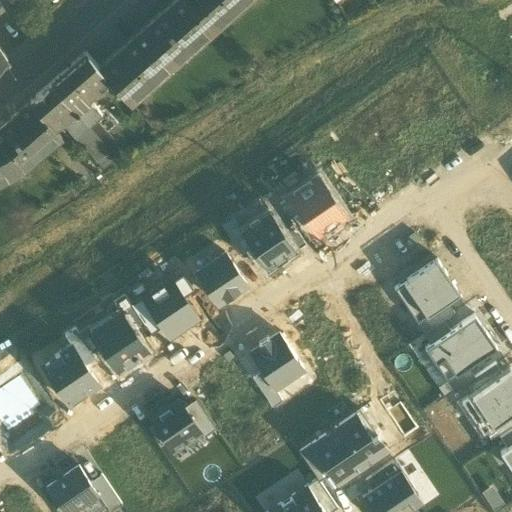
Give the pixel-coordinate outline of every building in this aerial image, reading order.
[(175,62),(213,29),(187,0),(172,0),(143,26),(175,62)] [(245,0),(187,0),(213,29),(245,0)] [(129,103),(175,62),(143,26),(97,66),(109,80),(129,103)] [(104,84),(109,80),(97,66),(84,51),(50,81),(88,124),(94,119),(101,113),(93,104),(87,102),(88,98),(93,94),(95,97),(107,87),(104,84)] [(75,136),(75,135),(88,124),(50,81),(29,99),(56,131),(60,128),(57,124),(60,121),(66,121),(68,127),(75,136)] [(61,137),(56,131),(29,99),(17,110),(49,147),(61,137)] [(32,162),(49,147),(17,110),(0,125),(0,151),(13,172),(14,173),(29,160),(32,162)] [(105,132),(94,119),(88,124),(99,137),(105,132)] [(99,137),(88,124),(75,135),(97,160),(110,150),(99,137)] [(110,150),(116,145),(105,132),(99,137),(110,150)] [(0,178),(13,172),(0,151),(0,178)] [(289,196),(307,222),(316,236),(346,215),(319,176),(289,196)] [(307,222),(289,196),(279,203),(293,223),(297,229),(307,222)] [(286,256),(296,249),(282,229),(269,210),(240,229),(239,230),(253,249),(266,269),(276,263),(275,261),(285,254),(286,256)] [(243,256),(253,249),(239,230),(240,229),(233,219),(223,226),(243,256)] [(293,223),(282,229),(296,249),(306,243),(297,229),(293,223)] [(196,272),(217,303),(246,283),(225,252),(196,272)] [(275,261),(276,263),(286,256),(285,254),(275,261)] [(437,257),(393,287),(416,322),(447,301),(461,292),(437,257)] [(182,273),(173,280),(184,296),(194,290),(182,273)] [(171,276),(142,296),(162,325),(169,335),(197,316),(184,296),(173,280),(171,276)] [(134,330),(144,323),(131,303),(124,293),(114,300),(121,310),(134,330)] [(142,296),(131,303),(144,323),(151,333),(162,325),(142,296)] [(327,296),(298,316),(307,329),(322,352),(352,332),(327,296)] [(454,311),(447,301),(416,322),(423,332),(443,319),(454,311)] [(121,310),(91,330),(101,345),(118,370),(148,350),(134,330),(121,310)] [(450,329),(432,341),(455,374),(467,365),(496,345),(474,313),(450,329)] [(423,332),(430,342),(432,341),(450,329),(443,319),(423,332)] [(78,332),(91,352),(101,345),(91,330),(88,325),(78,332)] [(91,352),(78,332),(75,327),(65,334),(71,344),(85,363),(95,357),(91,352)] [(327,359),(322,352),(307,329),(297,336),(317,365),(327,359)] [(259,345),(250,351),(262,369),(274,387),(304,367),(279,331),(270,338),(268,336),(258,343),(259,345)] [(450,377),(455,374),(432,341),(430,342),(424,346),(435,362),(439,359),(450,376),(450,377)] [(85,363),(71,344),(42,364),(68,403),(98,383),(85,363)] [(439,359),(435,362),(446,379),(450,376),(439,359)] [(465,381),(472,391),(501,371),(495,361),(474,375),(465,381)] [(199,383),(213,403),(226,422),(227,422),(255,402),(228,363),(199,383)] [(446,379),(437,385),(444,395),(465,381),(474,375),(467,365),(455,374),(450,377),(450,376),(446,379)] [(492,426),(511,412),(511,368),(510,365),(501,371),(472,391),(470,392),(492,426)] [(274,387),(262,369),(252,376),(272,406),(282,399),(274,387)] [(35,376),(24,383),(40,408),(52,400),(35,376)] [(47,418),(40,408),(24,383),(20,378),(0,391),(0,422),(13,441),(47,418)] [(178,397),(149,416),(172,450),(200,431),(201,431),(184,406),(178,397)] [(201,431),(200,431),(203,436),(215,428),(202,409),(195,398),(184,406),(201,431)] [(370,402),(360,409),(377,433),(387,448),(397,441),(370,402)] [(234,432),(227,422),(226,422),(213,403),(202,409),(215,428),(223,439),(234,432)] [(360,409),(355,412),(372,436),(377,433),(360,409)] [(310,443),(330,473),(341,465),(347,475),(387,448),(377,433),(372,436),(355,412),(310,443)] [(511,426),(499,435),(506,446),(511,441),(511,426)] [(127,490),(157,469),(143,450),(130,430),(100,450),(127,490)] [(511,441),(506,446),(499,450),(511,468),(511,441)] [(153,443),(143,450),(157,469),(163,479),(173,473),(153,443)] [(319,480),(330,473),(310,443),(299,450),(317,477),(319,480)] [(372,488),(400,469),(393,459),(365,478),(372,488)] [(79,464),(46,487),(62,511),(70,511),(81,504),(98,493),(90,481),(79,464)] [(337,482),(347,475),(341,465),(330,473),(337,482)] [(400,469),(372,488),(361,495),(372,511),(406,511),(423,501),(401,468),(400,469)] [(122,503),(101,473),(90,481),(98,493),(106,505),(110,511),(122,503)] [(329,511),(337,507),(319,480),(317,477),(307,484),(326,511),(329,511)] [(326,511),(307,484),(265,511),(326,511)] [(86,511),(94,511),(106,505),(98,493),(81,504),(86,511)]
